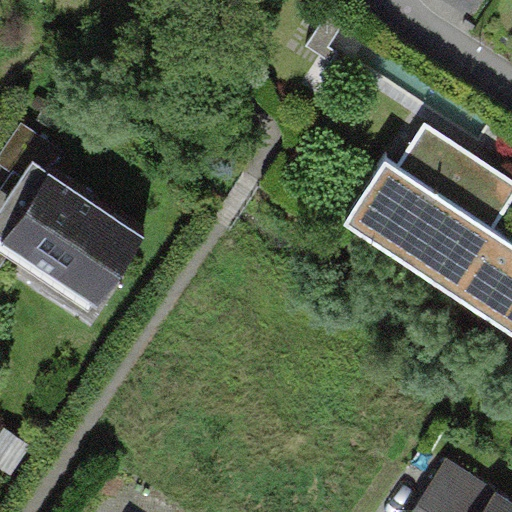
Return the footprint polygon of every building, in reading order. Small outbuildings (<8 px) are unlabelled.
[(345,23),(329,12),(307,45),(334,63),(341,51),(331,44),(345,23)] [(62,148),(22,122),(0,155),(0,159),(36,183),(2,234),(14,242),(99,298),(146,226),(51,164),(62,148)] [(390,232),(511,311),(511,236),(493,224),(511,195),(511,180),(426,125),(390,179),(414,195),(390,232)] [(2,234),(0,233),(0,262),(14,242),(2,234)] [(511,511),(511,507),(449,467),(419,511),(511,511)]
